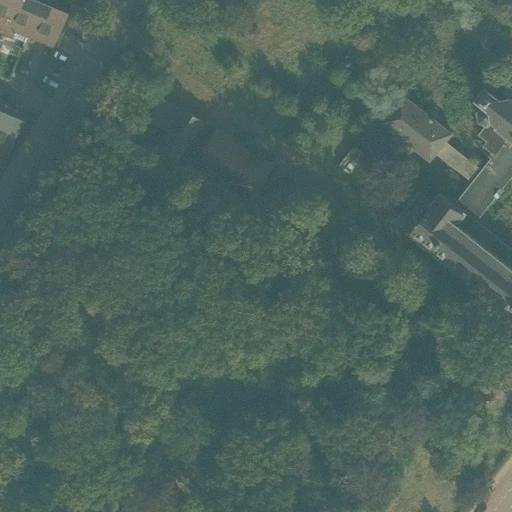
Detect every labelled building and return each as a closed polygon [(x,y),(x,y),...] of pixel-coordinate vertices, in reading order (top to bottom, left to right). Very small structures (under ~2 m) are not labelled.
[(0,0),(0,31),(3,33),(16,0),(0,0)] [(16,0),(3,33),(10,36),(10,35),(23,40),(25,34),(27,29),(30,30),(36,14),(42,0),(16,0)] [(42,0),(36,14),(48,19),(55,0),(42,0)] [(59,0),(55,0),(48,19),(59,24),(68,3),(59,0)] [(30,31),(28,35),(39,40),(48,19),(36,14),(30,31)] [(59,24),(48,19),(39,40),(50,44),(51,44),(59,24)] [(495,152),(482,169),(473,180),(465,191),(466,191),(456,204),(442,192),(434,203),(420,192),(397,222),(511,310),(511,96),(511,95),(511,93),(511,88),(508,82),(498,83),(494,92),(485,84),(475,97),(485,105),(478,112),(479,122),(487,125),(480,133),(488,140),(485,144),(495,152)] [(403,95),(381,122),(430,161),(452,134),(403,95)] [(0,124),(3,126),(11,105),(0,100),(0,124)] [(11,105),(3,126),(14,131),(23,110),(11,105)] [(172,167),(190,136),(201,119),(180,106),(151,154),(172,167)] [(3,126),(0,132),(0,148),(6,151),(14,131),(3,126)] [(192,162),(209,173),(249,198),(274,159),(262,152),(260,156),(214,128),(192,162)] [(353,174),(366,156),(352,146),(339,164),(353,174)] [(511,339),(500,330),(473,365),(480,370),(491,356),(505,367),(511,357),(511,339)] [(311,402),(310,395),(304,391),(298,393),(294,398),(296,405),(301,408),(307,407),(311,402)]
